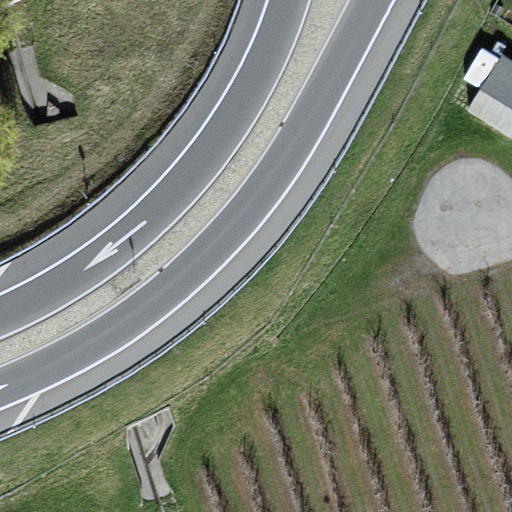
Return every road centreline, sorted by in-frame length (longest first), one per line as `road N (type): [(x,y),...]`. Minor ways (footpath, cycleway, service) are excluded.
road 1 (motorway): [(0,393),(128,327),(221,248),(289,162),(378,0)]
road 2 (motorway): [(283,0),(245,87),(172,188),(77,267),(0,310)]
